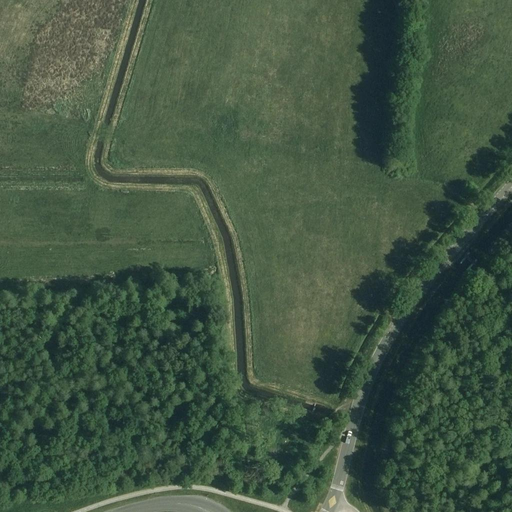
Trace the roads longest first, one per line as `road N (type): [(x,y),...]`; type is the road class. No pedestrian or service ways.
road 1 (tertiary): [(511,182),(386,342),(362,388),(333,502)]
road 2 (track): [(511,228),(421,340),(399,383),(377,482),(390,511)]
